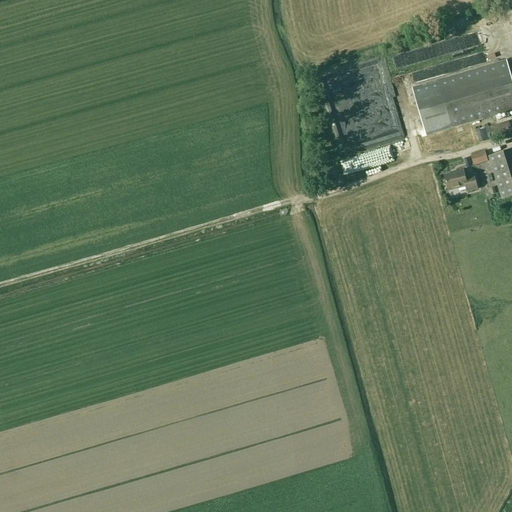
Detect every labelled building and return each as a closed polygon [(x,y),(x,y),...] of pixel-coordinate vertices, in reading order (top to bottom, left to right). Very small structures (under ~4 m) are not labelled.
[(426,136),(511,110),(511,81),(505,60),(412,87),(426,136)] [(494,139),(511,134),(508,122),(490,126),(494,139)] [(511,196),(511,152),(511,150),(488,157),(501,200),(511,196)] [(488,161),(485,151),(471,155),(474,165),(488,161)] [(466,192),(477,189),(474,176),(465,178),(463,171),(444,175),(447,190),(465,186),(466,192)]
